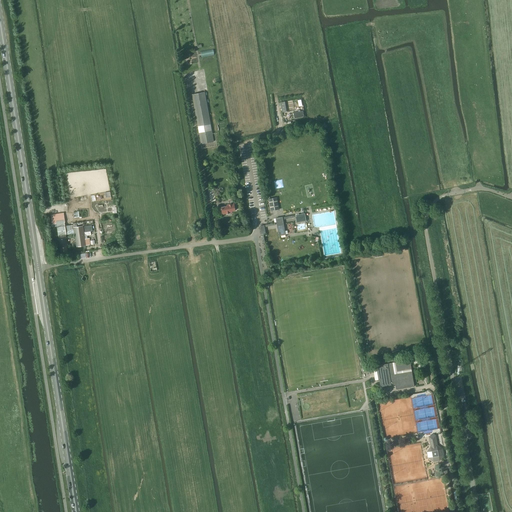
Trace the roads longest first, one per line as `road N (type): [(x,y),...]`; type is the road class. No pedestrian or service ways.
road 1 (primary): [(38,267),(0,20)]
road 2 (primary): [(75,511),(38,267)]
road 3 (unclassified): [(258,219),(255,236),(38,267)]
road 4 (unknown): [(215,242),(186,73)]
